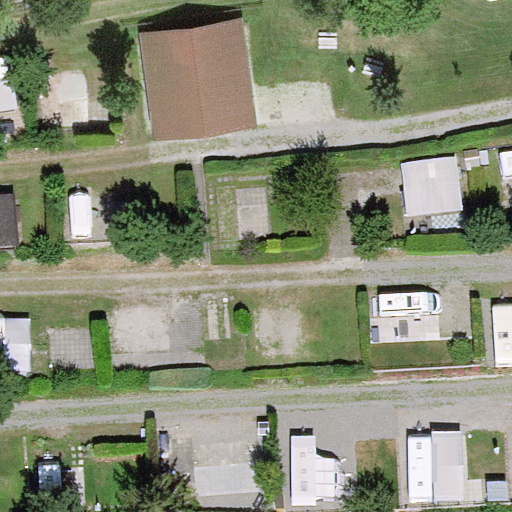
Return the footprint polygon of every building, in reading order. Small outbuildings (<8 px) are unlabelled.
[(253,123),(240,24),(145,36),(159,136),(253,123)] [(0,123),(22,120),(12,61),(0,63),(0,123)] [(469,164),(411,167),(415,228),(472,225),(469,164)] [(0,260),(23,261),(24,209),(0,208),(0,260)] [(0,334),(3,382),(39,380),(35,318),(0,319),(0,334)] [(375,501),(371,432),(289,436),(293,506),(375,501)] [(475,511),(473,440),(415,442),(416,511),(475,511)]
